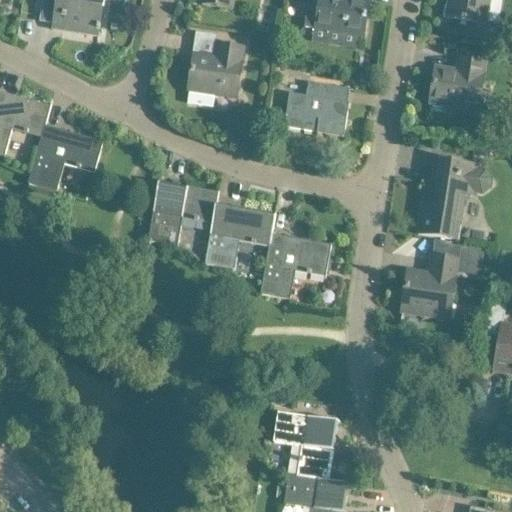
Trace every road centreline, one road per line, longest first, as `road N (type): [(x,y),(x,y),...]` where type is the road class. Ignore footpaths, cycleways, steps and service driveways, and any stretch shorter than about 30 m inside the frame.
road 1 (residential): [(410,511),(371,431),(358,336),(381,200)]
road 2 (residential): [(381,200),(211,159),(121,115)]
road 3 (residential): [(381,200),(412,0)]
road 4 (residential): [(121,115),(0,54)]
road 5 (residential): [(121,115),(158,50),(165,0)]
